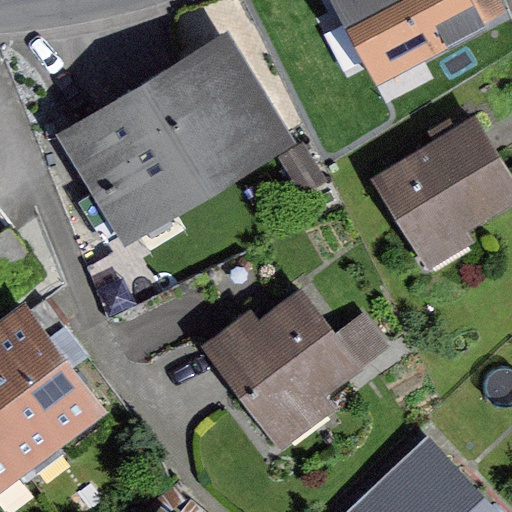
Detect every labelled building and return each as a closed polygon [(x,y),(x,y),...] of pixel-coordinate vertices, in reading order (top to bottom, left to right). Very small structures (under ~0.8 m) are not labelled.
[(351,0),(389,72),(482,22),(470,0),(351,0)] [(127,215),(236,151),(241,160),(279,137),(222,45),(74,135),(104,186),(81,201),(106,242),(133,225),(127,215)] [(377,181),(420,250),(511,193),(511,178),(476,120),(377,181)] [(0,306),(45,273),(15,233),(0,244),(0,306)] [(208,346),(269,429),(356,365),(302,292),(247,333),(239,323),(208,346)] [(48,338),(27,311),(0,331),(0,356),(57,433),(96,403),(70,367),(86,355),(64,326),(48,338)] [(0,356),(0,436),(19,461),(57,433),(0,356)] [(0,475),(19,461),(0,436),(0,475)] [(488,511),(426,446),(382,487),(403,509),(399,511),(488,511)]
